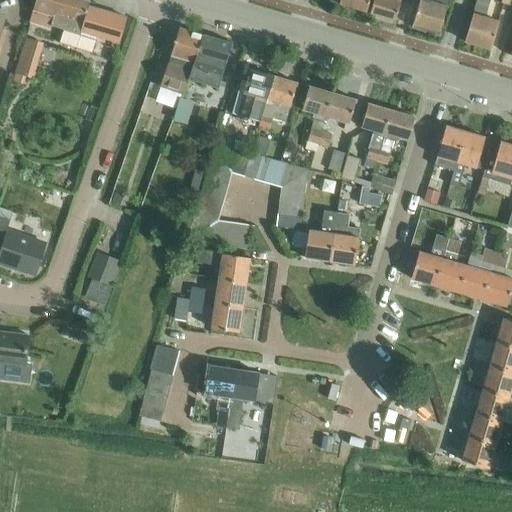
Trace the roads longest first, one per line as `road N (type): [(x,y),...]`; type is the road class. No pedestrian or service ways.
road 1 (residential): [(153,0),(58,272),(41,290),(0,289)]
road 2 (residential): [(440,73),(357,363)]
road 3 (secondary): [(440,73),(191,0)]
road 4 (residential): [(270,352),(279,263),(247,197)]
road 5 (residential): [(270,352),(193,343),(175,420)]
